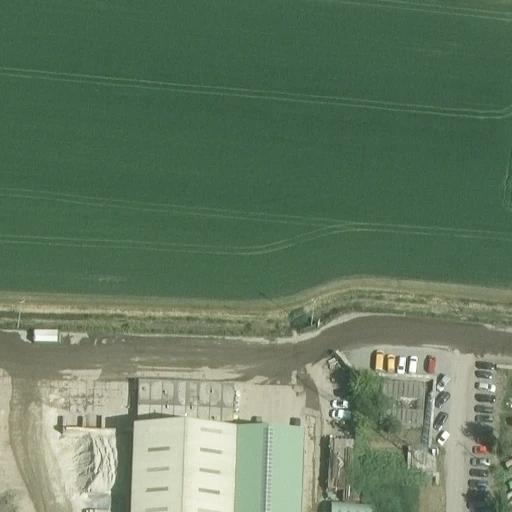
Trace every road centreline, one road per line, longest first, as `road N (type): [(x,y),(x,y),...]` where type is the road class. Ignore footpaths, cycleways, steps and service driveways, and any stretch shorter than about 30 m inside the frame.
road 1 (unclassified): [(0,328),(285,341),(357,331),(511,343)]
road 2 (unknown): [(464,339),(455,511)]
